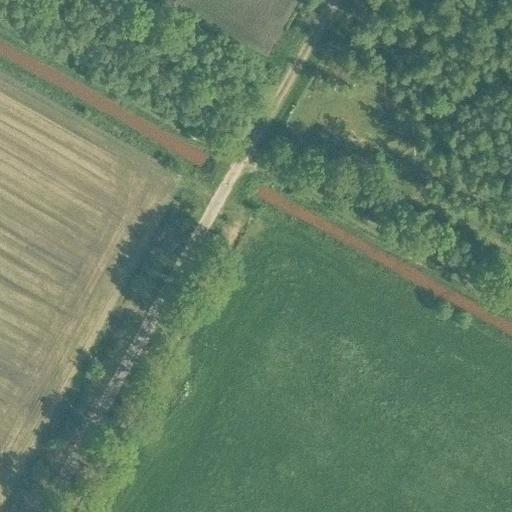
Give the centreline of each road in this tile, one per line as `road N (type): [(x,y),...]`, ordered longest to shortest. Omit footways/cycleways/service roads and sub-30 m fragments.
road 1 (unclassified): [(45,511),(328,0)]
road 2 (track): [(240,159),(511,307)]
